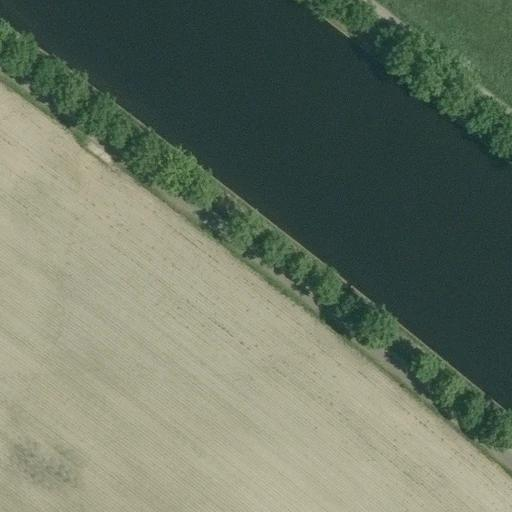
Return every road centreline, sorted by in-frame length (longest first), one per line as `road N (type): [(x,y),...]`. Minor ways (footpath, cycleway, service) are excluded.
road 1 (track): [(511,474),(0,69)]
road 2 (track): [(511,118),(363,0)]
